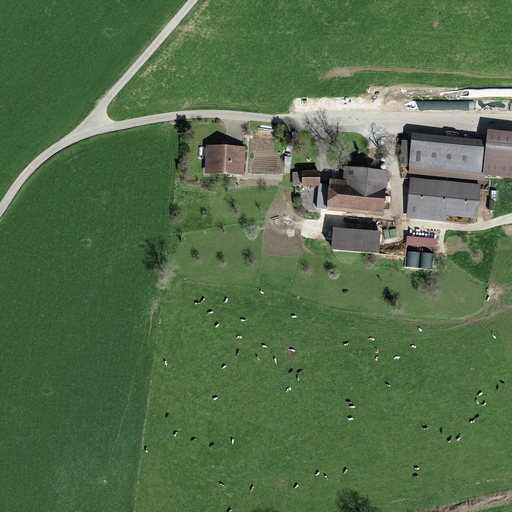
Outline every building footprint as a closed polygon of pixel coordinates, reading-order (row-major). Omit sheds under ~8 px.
[(511,134),(490,133),(486,179),(511,181),(511,134)] [(484,144),(411,137),(410,144),(401,143),(399,163),(481,171),(484,144)] [(242,149),(204,147),(203,174),(241,175),(242,149)] [(327,180),(325,206),(380,212),(384,173),(343,169),(341,181),(327,180)] [(315,173),(298,173),(298,187),(315,187),(315,173)] [(477,188),(408,182),(405,220),(442,223),(442,214),(474,217),(477,188)] [(377,233),(331,230),(330,250),(376,253),(377,233)]
